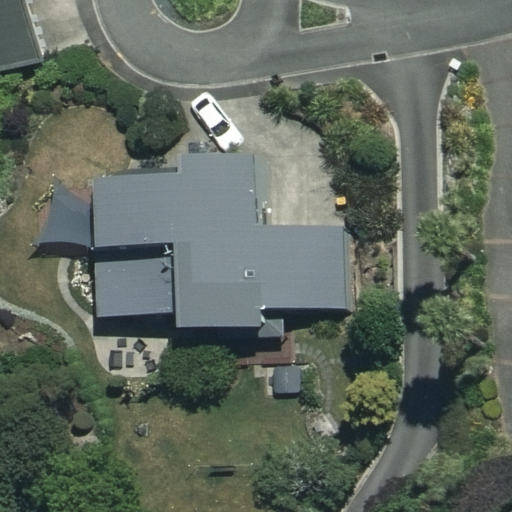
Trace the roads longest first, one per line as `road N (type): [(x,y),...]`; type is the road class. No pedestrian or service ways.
road 1 (residential): [(347,18),(225,63),(185,63),(150,47),(127,0)]
road 2 (residential): [(347,18),(491,0)]
